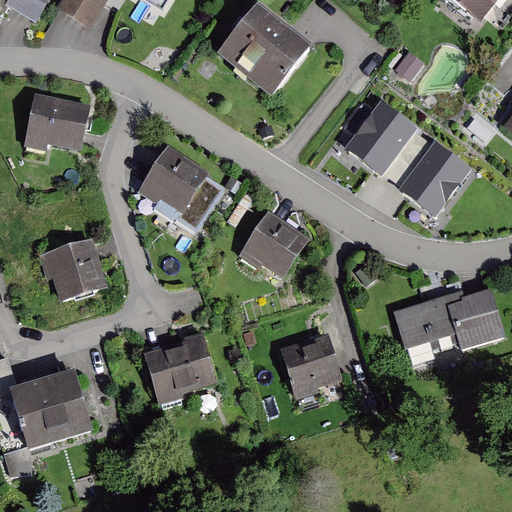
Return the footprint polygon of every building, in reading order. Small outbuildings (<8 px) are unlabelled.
[(42,25),(55,0),(12,0),(9,7),(42,25)] [(66,0),(60,11),(95,31),(113,0),(66,0)] [(448,0),(477,23),(495,0),(448,0)] [(251,5),(206,50),(258,101),(303,57),(251,5)] [(400,73),(415,83),(428,63),(413,54),(400,73)] [(381,101),(345,149),(382,177),(415,133),(418,129),(381,101)] [(92,114),(29,106),(23,149),(87,157),(92,114)] [(511,110),(499,127),(511,136),(511,110)] [(382,177),(399,191),(433,147),(415,133),(382,177)] [(399,191),(436,219),(473,171),(436,143),(433,147),(399,191)] [(220,197),(160,153),(132,192),(192,236),(220,197)] [(303,248),(261,218),(234,256),(276,286),(303,248)] [(91,241),(40,255),(54,307),(105,294),(91,241)] [(511,331),(499,285),(394,313),(410,370),(511,342),(511,331)] [(330,336),(270,354),(289,418),(349,399),(330,336)] [(208,337),(141,355),(153,400),(220,382),(208,337)] [(73,377),(2,397),(19,455),(90,435),(73,377)]
